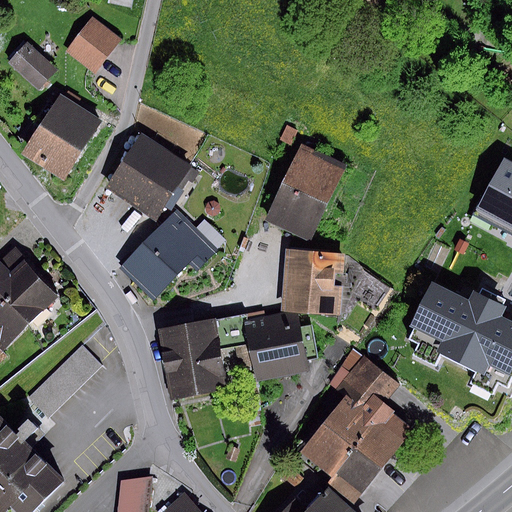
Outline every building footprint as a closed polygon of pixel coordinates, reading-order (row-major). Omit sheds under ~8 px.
[(129,0),(107,0),(107,4),(128,8),(129,0)] [(120,40),(93,18),(67,50),(94,72),(120,40)] [(56,71),(28,44),(9,62),(37,89),(56,71)] [(100,121),(58,95),(20,155),(62,181),(100,121)] [(191,170),(139,134),(104,186),(156,221),(191,170)] [(345,169),(300,148),(265,221),(311,243),(345,169)] [(511,163),(504,159),(476,212),(511,231),(511,163)] [(176,211),(121,266),(152,296),(187,261),(197,271),(217,251),(176,211)] [(511,248),(504,244),(511,231),(476,212),(472,219),(482,224),(446,292),(471,305),(476,296),(493,305),(511,269),(511,248)] [(341,255),(285,250),(280,311),(336,315),(341,255)] [(0,266),(0,299),(26,326),(56,296),(22,262),(9,275),(0,266)] [(446,292),(433,286),(414,325),(445,341),(440,352),(484,374),(489,363),(508,372),(511,363),(511,327),(497,320),(502,309),(493,305),(476,296),(471,305),(446,292)] [(0,351),(26,326),(0,299),(0,351)] [(244,315),(217,320),(223,349),(250,345),(246,324),(244,315)] [(295,316),(246,324),(250,345),(256,381),(306,372),(304,361),(316,359),(310,324),(297,326),(295,316)] [(217,320),(159,331),(162,346),(157,347),(168,404),(231,392),(223,349),(217,320)] [(82,345),(29,398),(49,417),(101,364),(82,345)] [(404,391),(356,352),(329,385),(347,400),(298,458),(355,504),(413,434),(386,412),(404,391)] [(31,511),(60,485),(0,421),(0,511),(31,511)] [(231,447),(227,459),(236,462),(239,450),(231,447)] [(147,511),(152,476),(121,481),(117,511),(147,511)] [(296,499),(283,511),(351,511),(325,487),(305,508),(296,499)] [(201,511),(184,494),(166,511),(201,511)]
